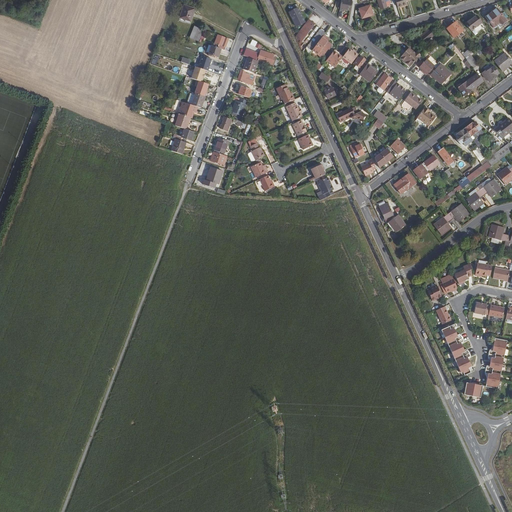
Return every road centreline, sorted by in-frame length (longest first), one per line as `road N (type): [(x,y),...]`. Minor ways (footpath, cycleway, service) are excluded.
road 1 (residential): [(187,183),(241,39),(254,31),(286,41)]
road 2 (residential): [(396,278),(460,415)]
road 3 (residential): [(511,206),(481,217),(396,278)]
road 4 (residential): [(358,40),(487,0)]
road 5 (residential): [(477,372),(480,356),(459,298),(481,289),(511,295)]
road 6 (residential): [(358,40),(462,118)]
road 7 (residential): [(462,118),(358,196)]
